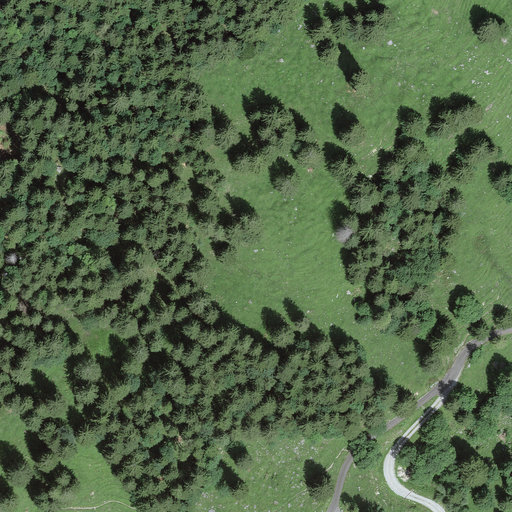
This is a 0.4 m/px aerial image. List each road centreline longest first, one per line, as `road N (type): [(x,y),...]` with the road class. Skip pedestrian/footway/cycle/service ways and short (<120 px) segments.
road 1 (track): [(448,386),(353,453),(330,511)]
road 2 (track): [(448,386),(387,464),(397,489),(440,511)]
